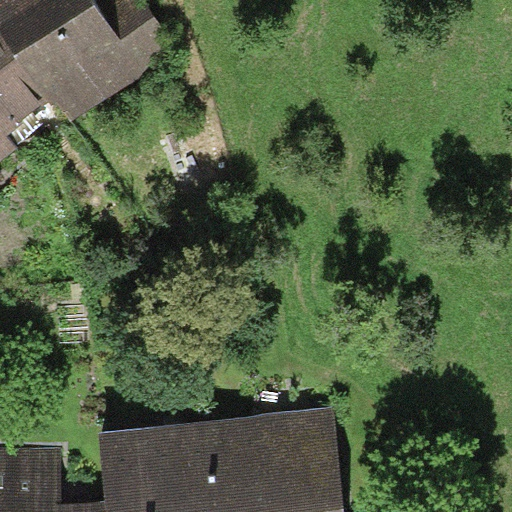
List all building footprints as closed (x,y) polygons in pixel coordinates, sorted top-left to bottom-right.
[(0,0),(0,6),(50,84),(56,81),(72,106),(145,62),(106,0),(0,0)] [(146,0),(106,0),(145,62),(174,44),(146,0)] [(0,6),(0,145),(16,134),(9,119),(18,113),(13,106),(50,84),(0,6)] [(345,511),(338,398),(102,414),(108,511),(345,511)] [(106,511),(106,486),(62,486),(62,444),(0,444),(0,511),(106,511)]
